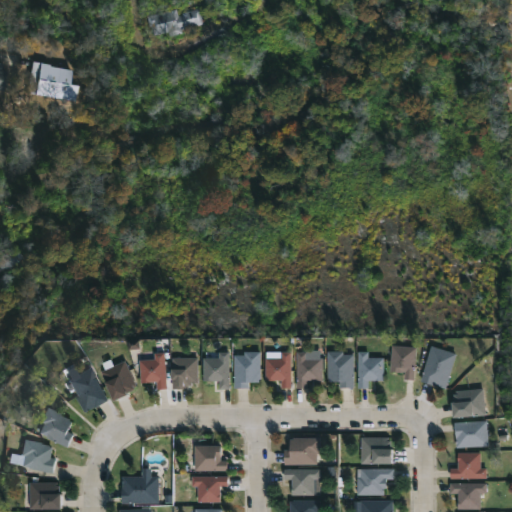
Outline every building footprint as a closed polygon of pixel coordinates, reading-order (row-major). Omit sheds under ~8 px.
[(177,8),(179,16),(183,15),(182,13),(198,9),(202,24),(183,29),(184,33),(169,37),(168,32),(154,36),(151,26),(149,26),(147,16),(177,8)] [(78,87),(76,102),(28,94),(33,62),(50,65),(50,68),(72,71),(70,85),(78,87)] [(416,349),(413,381),(403,380),(404,374),(388,372),(391,346),(416,349)] [(456,354),(445,389),(420,381),(432,346),(456,354)] [(342,351),(342,354),(353,354),(352,388),(338,387),(338,383),(327,383),(327,378),(326,378),(326,351),(342,351)] [(228,352),(228,389),(217,389),(217,381),(202,381),(202,358),(217,358),(217,352),(228,352)] [(238,389),(233,389),(233,356),(243,356),(243,352),(259,352),(258,383),(248,383),(248,389),(238,389)] [(367,352),(367,359),(382,359),(383,382),(367,382),(367,390),(356,390),(356,352),(367,352)] [(164,353),(166,389),(155,390),(155,383),(139,383),(138,360),(153,359),(153,354),(164,353)] [(289,353),(289,388),(278,388),(278,381),(263,381),(263,358),(279,358),(279,353),(289,353)] [(305,353),(305,359),(321,359),(321,381),(305,381),(305,389),(295,389),(295,353),(305,353)] [(176,390),(170,390),(170,359),(195,358),(196,384),(189,384),(189,387),(186,387),(186,390),(176,390)] [(119,400),(115,402),(102,372),(126,362),(137,387),(135,388),(136,391),(128,394),(129,396),(119,400)] [(110,404),(91,413),(72,382),(95,368),(114,401),(110,404)] [(454,418),(450,418),(450,403),(454,403),(453,395),(455,395),(455,391),(483,389),(485,415),(454,418)] [(73,446),(72,448),(42,434),(47,424),(44,423),(51,408),(74,419),(74,421),(78,423),(73,432),(78,435),(73,446)] [(486,421),(487,446),(455,448),(454,422),(486,421)] [(315,463),(282,463),(282,448),(288,448),(288,437),(291,437),(291,436),(318,436),(319,452),(315,452),(315,463)] [(393,460),(393,462),(359,463),(360,436),(388,436),(388,440),(391,440),(391,446),(393,447),(393,460)] [(59,461),(57,472),(24,465),(26,455),(23,455),(26,439),(52,444),(52,446),(57,447),(55,457),(59,458),(59,461)] [(219,456),(219,460),(226,460),(225,471),(192,471),(193,446),(219,446),(219,456)] [(479,453),(479,468),(485,468),(485,478),(449,479),(449,468),(456,468),(456,453),(479,453)] [(314,478),(314,494),(290,494),(290,478),(283,478),(283,468),(319,468),(319,478),(314,478)] [(383,494),(356,494),(356,476),(359,476),(359,468),(393,468),(393,478),(386,478),(386,487),(383,487),(383,494)] [(162,502),(125,502),(125,475),(162,476),(162,502)] [(220,487),(220,503),(196,502),(197,487),(191,487),(191,476),(227,477),(227,487),(220,487)] [(68,507),(33,508),(34,481),(61,481),(61,484),(64,485),(64,492),(68,492),(68,507)] [(480,493),(480,509),(458,509),(458,493),(450,493),(450,483),(487,483),(486,493),(480,493)] [(282,511),(283,510),(288,510),(288,499),(319,498),(319,511),(282,511)] [(394,511),(361,511),(361,500),(394,500),(394,511)]
